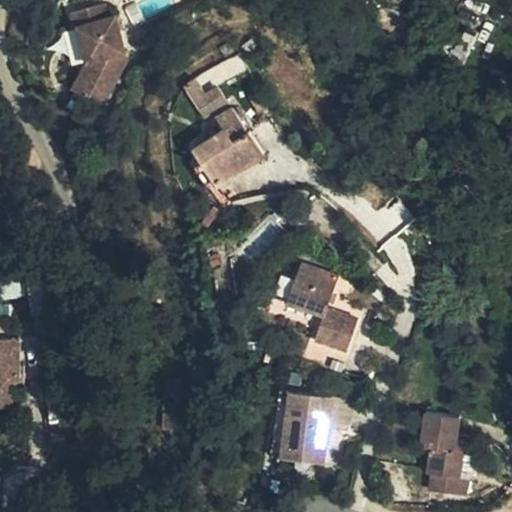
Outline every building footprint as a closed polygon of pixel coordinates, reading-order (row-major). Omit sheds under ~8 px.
[(88,61),(75,88),(104,104),(128,59),(119,54),(127,52),(113,0),(75,11),(79,25),(87,57),(88,61)] [(87,57),(79,25),(67,29),(76,60),(87,57)] [(228,55),(235,50),(230,42),(223,47),(228,55)] [(217,83),(246,69),(240,55),(183,82),(200,117),(227,105),(217,83)] [(267,156),(236,105),(219,116),(226,127),(197,146),(221,184),(267,156)] [(329,309),(340,277),(303,262),(289,302),(326,315),(316,340),(347,353),(359,321),(329,309)] [(0,405),(14,405),(14,376),(19,375),(19,338),(0,337),(0,405)] [(272,455),(282,457),(291,389),(280,387),(272,455)] [(291,389),(282,457),(324,464),(333,397),(291,389)] [(457,452),(459,441),(461,418),(426,411),(421,446),(431,448),(427,473),(431,474),(430,490),(468,496),(470,479),(461,478),(464,453),(457,452)] [(466,442),(459,441),(457,452),(464,453),(466,442)]
